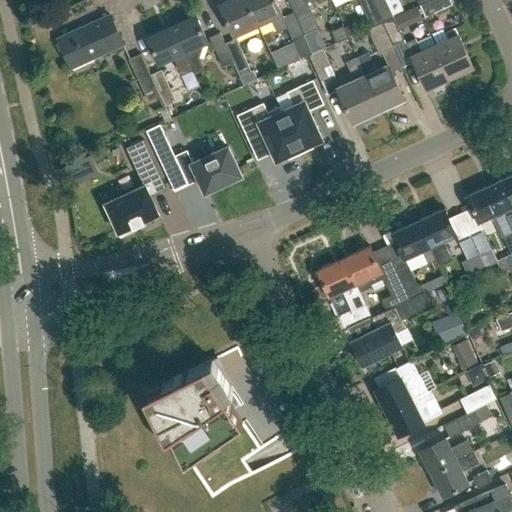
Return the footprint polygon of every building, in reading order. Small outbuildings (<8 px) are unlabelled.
[(251,71),(235,36),(258,25),(246,0),(231,0),(220,5),(234,36),(223,41),(233,62),(243,85),(256,79),(252,70),(251,71)] [(246,0),(258,25),(271,19),(277,34),(287,29),(301,58),(312,53),(305,37),(298,21),(294,13),(283,18),(281,15),(282,14),(275,0),(246,0)] [(294,13),(298,21),(305,37),(318,31),(306,4),(313,0),(316,0),(318,3),(324,0),(295,0),(289,3),(294,13)] [(358,0),(371,28),(382,23),(371,0),(358,0)] [(371,0),(382,23),(383,23),(394,18),(386,0),(371,0)] [(450,0),(433,0),(420,6),(425,17),(453,5),(450,0)] [(71,69),(124,45),(111,16),(58,40),(71,69)] [(173,27),(192,69),(194,73),(203,69),(198,58),(202,44),(207,42),(195,16),(173,27)] [(393,45),(404,40),(394,18),(383,23),(393,45)] [(382,23),(371,28),(367,30),(378,54),(393,47),(392,45),(393,45),(383,23),(382,23)] [(192,69),(173,27),(147,39),(159,64),(173,57),(181,75),(192,69)] [(435,45),(450,78),(474,68),(456,28),(446,32),(449,39),(435,45)] [(253,31),(239,35),(242,47),(256,44),(253,31)] [(223,41),(220,33),(209,38),(222,67),(233,62),(223,41)] [(450,78),(435,45),(431,36),(418,43),(416,39),(406,43),(427,89),(450,78)] [(321,81),(334,75),(323,50),(309,56),(321,81)] [(359,56),(366,71),(371,69),(372,62),(368,52),(359,56)] [(148,102),(160,96),(151,75),(150,75),(141,54),(128,59),(148,102)] [(359,75),(366,71),(359,56),(345,62),(350,73),(359,75)] [(367,75),(383,109),(405,99),(389,65),(367,75)] [(161,70),(151,75),(160,96),(165,106),(176,102),(161,70)] [(354,122),(383,109),(367,75),(338,88),(354,122)] [(294,105),(282,111),(302,153),(314,148),(312,144),(323,139),(310,110),(325,103),(314,79),(288,91),(294,105)] [(290,159),(302,153),(282,111),(271,116),(265,102),(238,114),(249,138),(264,131),(277,160),(288,155),(290,159)] [(144,186),(105,204),(121,236),(136,229),(134,226),(144,222),(144,221),(159,214),(151,196),(167,189),(144,140),(127,148),(144,186)] [(169,143),(155,150),(165,170),(179,164),(188,185),(199,180),(205,192),(242,176),(228,147),(193,163),(187,150),(175,156),(169,143)] [(59,170),(62,176),(66,185),(94,172),(88,157),(59,170)] [(511,226),(511,174),(492,184),(511,226)] [(502,237),(511,232),(511,226),(492,184),(466,196),(478,222),(491,216),(502,237)] [(417,221),(435,259),(438,265),(450,259),(442,241),(455,235),(443,209),(417,221)] [(391,233),(403,258),(403,259),(420,251),(426,263),(435,259),(417,221),(391,233)] [(479,255),(484,267),(496,262),(491,250),(492,249),(484,231),(471,237),(479,255)] [(471,237),(459,243),(467,261),(479,255),(471,237)] [(355,284),(356,284),(360,293),(371,287),(371,286),(384,280),(391,295),(382,299),(386,309),(387,310),(394,306),(408,300),(391,263),(379,269),(368,246),(343,258),(355,284)] [(343,258),(317,270),(329,296),(343,290),(352,311),(339,317),(344,328),(370,316),(360,293),(356,284),(355,284),(343,258)] [(403,258),(391,263),(408,300),(421,294),(408,265),(405,266),(402,260),(403,259),(403,258)] [(373,360),(386,354),(401,346),(395,332),(404,327),(401,321),(430,306),(424,293),(421,294),(408,300),(394,306),(387,310),(386,309),(369,318),(374,329),(350,341),(362,366),(363,365),(365,367),(374,363),(373,360)] [(511,312),(496,319),(501,332),(511,327),(511,312)] [(443,343),(464,334),(455,313),(434,323),(443,343)] [(254,344),(251,338),(250,338),(241,342),(241,343),(244,349),(245,349),(254,345),(254,344)] [(462,368),(476,362),(466,340),(452,346),(462,368)] [(225,377),(222,373),(217,359),(218,359),(217,358),(149,392),(184,462),(188,460),(242,423),(243,423),(222,391),(231,385),(225,377)] [(430,390),(430,389),(427,391),(412,360),(395,368),(400,377),(374,390),(385,413),(430,390)] [(466,413),(481,406),(495,399),(488,384),(459,399),(466,413)] [(430,390),(385,413),(397,435),(431,418),(425,402),(434,398),(430,390)] [(466,413),(443,425),(449,437),(486,418),(481,406),(466,413)] [(421,426),(425,437),(442,432),(438,421),(421,426)] [(260,449),(242,423),(188,460),(212,496),(230,485),(251,474),(243,461),(260,449)] [(470,453),(465,442),(450,450),(444,437),(418,450),(430,474),(470,453)] [(470,453),(430,474),(441,497),(467,483),(461,471),(476,464),(470,453)] [(478,489),(492,481),(501,476),(496,466),(487,470),(472,478),(478,489)] [(511,511),(511,501),(505,485),(458,504),(461,511),(511,511)]
